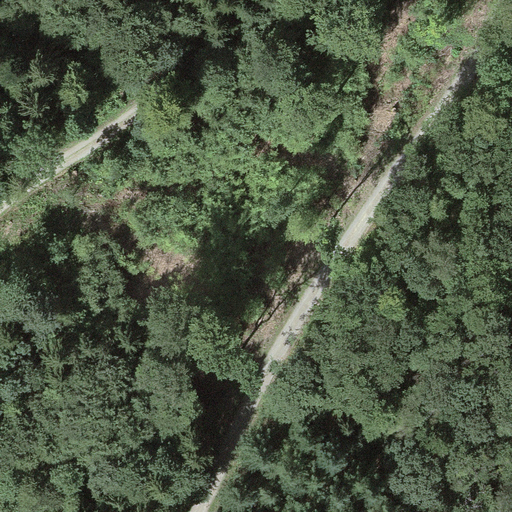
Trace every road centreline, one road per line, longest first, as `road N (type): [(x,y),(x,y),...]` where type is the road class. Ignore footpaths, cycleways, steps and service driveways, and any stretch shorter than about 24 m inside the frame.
road 1 (track): [(504,0),(402,166),(284,334),(202,511)]
road 2 (track): [(0,210),(270,0)]
